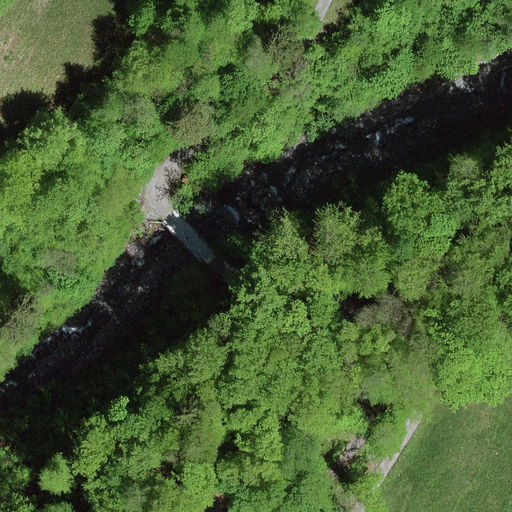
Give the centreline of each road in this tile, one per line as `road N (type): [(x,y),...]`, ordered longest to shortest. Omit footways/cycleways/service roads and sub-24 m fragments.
road 1 (track): [(353,329),(180,392),(0,511)]
road 2 (track): [(364,324),(416,361),(423,393),(358,511)]
